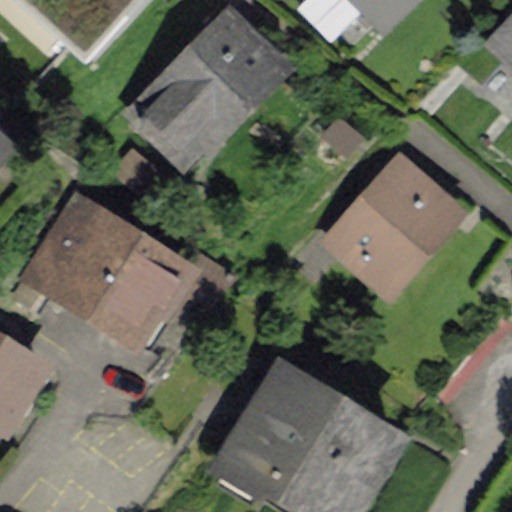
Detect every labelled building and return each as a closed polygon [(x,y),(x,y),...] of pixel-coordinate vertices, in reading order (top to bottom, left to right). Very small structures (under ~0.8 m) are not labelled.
[(25,0),(86,56),(137,0),(25,0)] [(418,0),(325,0),(370,46),(418,0)] [(511,8),(474,45),(511,84),(511,8)] [(184,181),(281,84),(227,30),(129,127),(184,181)] [(462,237),(401,165),(308,245),(369,316),(462,237)] [(191,285),(64,208),(16,286),(46,304),(143,363),(191,285)] [(454,333),(482,360),(511,328),(511,323),(486,299),(454,333)] [(24,346),(0,331),(0,417),(38,354),(24,346)] [(482,360),(454,333),(417,376),(448,402),(482,360)] [(283,511),(344,511),(390,436),(277,369),(215,472),(283,511)]
